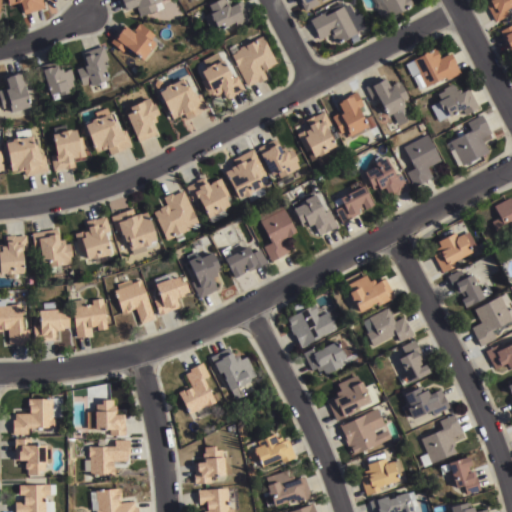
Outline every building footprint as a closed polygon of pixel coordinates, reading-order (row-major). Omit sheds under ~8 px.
[(41,0),(44,7),(30,11),(31,12),(26,14),(25,13),(23,14),(20,5),(17,6),(15,1),(14,1),(15,2),(11,4),(10,3),(8,4),(6,0),(41,0)] [(119,0),(157,0),(153,2),(156,9),(140,16),(135,6),(124,10),(119,0)] [(208,4),(215,0),(230,0),(232,3),(237,0),(239,0),(251,19),(237,27),(234,20),(219,29),(218,28),(211,32),(203,16),(209,13),(208,11),(211,10),(208,4)] [(315,0),(317,3),(304,10),(299,0),(315,0)] [(409,0),(411,3),(408,5),(409,6),(402,10),(401,9),(389,16),(382,3),(378,6),(375,0),(409,0)] [(511,0),(511,4),(505,8),(508,14),(495,22),(484,2),(487,0),(511,0)] [(347,3),(353,16),(360,13),(367,27),(360,30),(359,28),(355,30),(356,31),(355,32),(359,39),(351,43),(348,36),(334,43),(330,33),(318,39),(308,19),(322,12),(324,15),(344,4),(344,5),(347,3)] [(138,22),(154,34),(150,39),(155,42),(142,58),(126,46),(122,51),(109,41),(116,32),(117,33),(122,27),(122,28),(125,25),(131,30),(138,22)] [(511,23),(511,47),(509,49),(499,30),(511,23)] [(239,49),(238,47),(262,35),(276,62),(270,65),(270,67),(262,70),(267,77),(247,87),(231,54),(228,47),(234,44),(237,50),(239,49)] [(83,66),(81,62),(84,61),(81,52),(102,44),(108,59),(102,61),(108,78),(101,81),(94,84),(94,83),(88,85),(88,83),(81,85),(75,68),(83,66)] [(404,63),(434,47),(440,57),(450,52),(455,61),(454,62),(460,72),(446,79),(444,75),(418,89),(404,63)] [(222,57),(232,77),(236,75),(244,89),(229,97),(226,92),(224,94),(222,90),(219,91),(220,93),(210,98),(200,80),(205,78),(201,70),(205,68),(205,67),(205,66),(202,59),(216,51),(220,58),(222,57)] [(33,67),(55,60),(58,69),(61,68),(63,72),(66,70),(65,69),(69,68),(72,77),(73,77),(74,79),(71,80),(73,87),(67,88),(68,91),(58,94),(57,91),(49,93),(46,85),(45,86),(44,84),(46,83),(44,79),(38,82),(33,67)] [(8,112),(7,107),(1,108),(0,104),(0,89),(5,87),(6,88),(7,87),(4,75),(25,69),(28,82),(22,84),(29,106),(8,112)] [(384,75),(390,86),(399,81),(407,97),(402,100),(405,104),(406,103),(413,116),(393,127),(377,97),(371,100),(364,86),(384,75)] [(158,89),(164,86),(165,85),(169,83),(170,83),(178,79),(179,80),(182,79),(185,86),(189,84),(192,91),(194,91),(196,95),(199,93),(207,109),(186,119),(183,112),(171,118),(158,89)] [(448,115),(437,120),(429,105),(437,101),(437,100),(439,99),(436,93),(443,90),(442,88),(451,83),(452,85),(453,84),(455,88),(454,88),(455,90),(458,88),(460,91),(464,89),(467,96),(468,95),(469,97),(472,96),(478,107),(464,114),(461,109),(448,116),(448,115)] [(355,91),(361,103),(355,106),(362,119),(369,115),(374,125),(349,139),(344,130),(339,133),(330,116),(341,111),(336,101),(355,91)] [(125,114),(131,112),(128,106),(148,97),(151,103),(154,102),(158,113),(154,115),(156,121),(152,123),(155,128),(153,129),(155,134),(138,142),(125,114)] [(83,122),(90,119),(91,119),(95,117),(93,112),(106,107),(111,121),(115,120),(118,128),(119,127),(121,131),(125,129),(131,146),(109,154),(106,147),(95,152),(83,122)] [(295,134),(308,127),(304,120),(322,110),(329,124),(327,126),(337,146),(334,147),(337,154),(327,159),(326,158),(317,163),(313,155),(310,157),(306,150),(304,151),(295,134)] [(446,136),(453,132),(455,137),(470,129),(466,122),(481,114),(491,133),(480,138),(487,151),(461,165),(446,136)] [(10,141),(11,138),(15,137),(14,131),(28,128),(31,144),(35,144),(36,151),(38,151),(39,155),(43,154),(46,171),(22,176),(21,170),(17,171),(17,169),(10,171),(4,142),(10,141)] [(76,137),(81,136),(85,155),(73,158),(74,162),(72,162),(73,167),(63,169),(63,168),(52,170),(49,155),(55,154),(50,132),(53,132),(53,133),(58,132),(58,131),(70,128),(70,130),(74,129),(76,137)] [(426,134),(440,160),(426,167),(431,177),(413,187),(405,172),(413,168),(402,146),(426,134)] [(257,148),(275,138),(281,148),(284,146),(286,150),(291,147),(298,160),(296,161),(299,167),(290,172),(294,179),(279,187),(277,182),(280,180),(277,173),(271,175),(257,148)] [(265,173),(259,177),(260,180),(262,179),(265,184),(262,185),(266,193),(250,202),(246,195),(239,199),(224,172),(231,168),(230,167),(234,165),(232,160),(252,149),(265,173)] [(394,176),(399,173),(407,189),(389,198),(383,186),(378,189),(377,187),(372,189),(362,171),(375,165),(373,163),(375,162),(373,158),(378,156),(380,159),(384,157),(394,176)] [(198,198),(192,201),(185,186),(195,181),(194,180),(203,176),(206,182),(207,182),(208,184),(219,178),(232,203),(223,208),(226,215),(210,222),(198,198)] [(361,185),(371,204),(363,209),(362,206),(356,209),(358,213),(341,222),(334,209),(336,208),(332,200),(361,185)] [(199,226),(192,229),(192,228),(181,233),(184,238),(177,241),(174,236),(166,240),(152,212),(159,209),(158,208),(166,204),(162,197),(171,193),(172,195),(182,190),(199,226)] [(322,212),(327,209),(336,225),(317,235),(311,224),(307,226),(305,224),(300,227),(291,209),(293,208),(290,203),(310,192),(312,194),(322,212)] [(511,225),(496,234),(489,221),(497,217),(491,206),(507,197),(511,205),(511,225)] [(280,203),(282,209),(283,208),(296,232),(290,235),(291,238),(284,242),(289,252),(270,262),(262,247),(271,242),(257,215),(280,203)] [(156,242),(144,246),(146,250),(131,255),(126,241),(124,242),(120,231),(115,232),(109,216),(132,208),(134,214),(139,213),(140,214),(146,211),(156,242)] [(101,256),(91,259),(91,258),(86,260),(83,251),(80,252),(73,234),(87,229),(84,221),(94,218),(94,219),(104,216),(108,228),(104,229),(105,231),(103,231),(110,253),(101,256)] [(56,229),(58,244),(63,243),(63,244),(69,243),(71,256),(69,256),(70,264),(56,266),(57,272),(50,273),(49,267),(48,267),(47,262),(41,263),(38,247),(32,248),(30,233),(56,229)] [(451,261),(453,266),(440,272),(431,255),(435,253),(433,249),(438,246),(435,241),(452,232),(454,236),(459,234),(460,236),(461,235),(463,239),(462,239),(468,252),(451,261)] [(0,244),(5,244),(4,236),(14,235),(14,236),(25,235),(26,250),(21,251),(23,273),(4,275),(4,273),(0,273),(0,244)] [(247,246),(251,254),(259,249),(266,262),(253,269),(254,270),(246,274),(245,271),(234,277),(224,259),(225,258),(220,250),(229,246),(230,247),(227,249),(230,255),(247,246)] [(185,255),(195,251),(197,256),(211,250),(220,270),(215,273),(217,276),(212,278),(217,290),(198,298),(191,282),(196,279),(185,255)] [(481,298),(461,307),(457,300),(461,298),(459,294),(455,296),(445,276),(458,270),(462,278),(469,274),(481,298)] [(154,319),(140,324),(134,308),(129,310),(130,311),(121,314),(113,291),(117,289),(116,285),(122,282),(120,275),(125,273),(128,281),(130,280),(131,283),(140,280),(154,319)] [(152,279),(169,273),(171,279),(178,276),(180,282),(184,281),(188,292),(182,294),(183,296),(175,299),(177,305),(166,309),(167,312),(158,315),(153,300),(159,298),(152,279)] [(364,275),(368,282),(372,279),(374,283),(384,278),(393,296),(377,305),(375,302),(369,305),(370,307),(359,313),(353,303),(352,303),(350,300),(350,298),(347,293),(349,292),(346,285),(364,275)] [(503,292),(508,302),(503,304),(506,311),(511,308),(511,309),(511,318),(489,331),(493,338),(479,346),(469,328),(479,323),(472,309),(503,292)] [(96,330),(95,325),(93,325),(93,326),(89,327),(90,335),(76,338),(70,301),(84,299),(85,305),(91,304),(90,300),(101,298),(106,329),(96,330)] [(0,300),(3,300),(4,306),(9,305),(9,304),(19,303),(19,305),(24,304),(25,311),(20,312),(21,330),(28,330),(29,344),(14,346),(14,343),(7,344),(6,330),(1,330),(1,331),(0,331),(0,300)] [(41,310),(40,303),(53,302),(54,310),(56,310),(63,310),(63,316),(67,316),(68,327),(62,328),(62,330),(53,331),(54,340),(39,341),(37,311),(41,310)] [(304,345),(305,346),(300,349),(294,338),(293,339),(288,329),(289,328),(286,321),(285,322),(284,319),(303,309),(303,308),(312,303),(315,310),(324,305),(336,329),(304,345)] [(394,322),(403,317),(412,335),(399,342),(394,334),(371,346),(365,333),(366,332),(360,321),(386,308),(394,322)] [(404,356),(400,347),(413,340),(422,358),(418,360),(422,366),(424,365),(429,373),(409,383),(408,381),(401,385),(396,376),(404,372),(397,359),(404,356)] [(301,353),(314,347),(316,350),(334,341),(336,345),(343,341),(350,355),(343,358),(343,359),(339,361),(341,366),(324,375),(321,370),(317,372),(315,368),(310,371),(301,353)] [(483,351),(497,344),(499,349),(511,341),(511,372),(509,366),(506,368),(503,363),(493,369),(483,351)] [(219,373),(216,374),(208,357),(227,348),(231,357),(236,355),(238,360),(245,357),(253,375),(253,377),(247,380),(252,390),(234,399),(229,390),(227,391),(219,373)] [(210,395),(215,392),(219,400),(206,407),(209,414),(193,422),(189,414),(187,415),(175,393),(184,389),(185,390),(189,388),(190,389),(183,375),(189,372),(188,369),(201,363),(208,376),(201,379),(210,395)] [(336,398),(334,393),(339,391),(336,384),(355,375),(358,383),(360,382),(363,387),(369,384),(378,402),(358,411),(357,407),(350,410),(352,413),(335,421),(326,402),(336,398)] [(511,379),(497,386),(502,398),(504,397),(511,417),(511,379)] [(421,387),(423,392),(426,390),(428,395),(440,389),(448,408),(432,415),(430,411),(411,420),(409,415),(405,417),(403,411),(407,410),(406,409),(408,408),(403,395),(421,387)] [(61,418),(53,418),(53,428),(27,429),(27,435),(12,435),(12,420),(14,420),(14,414),(28,414),(28,408),(27,408),(27,398),(61,398),(61,418)] [(94,430),(94,429),(86,429),(86,412),(95,412),(95,404),(101,404),(101,401),(112,401),(112,406),(115,406),(115,412),(113,412),(113,415),(124,415),(124,436),(109,436),(109,430),(94,430)] [(351,455),(347,446),(346,447),(343,442),(345,441),(338,426),(362,416),(362,415),(376,409),(389,439),(351,455)] [(441,429),(438,421),(453,415),(461,433),(451,438),(455,446),(452,447),(454,453),(422,467),(418,457),(426,454),(419,439),(441,429)] [(259,468),(257,464),(251,467),(243,446),(273,434),(276,443),(287,439),(294,458),(280,463),(278,460),(259,468)] [(50,463),(44,463),(44,476),(26,476),(26,470),(24,470),(24,462),(17,462),(17,461),(13,461),(13,439),(29,439),(29,446),(50,446),(50,463)] [(113,440),(128,440),(128,448),(127,448),(126,461),(113,461),(112,471),(113,471),(113,476),(89,476),(89,472),(83,471),(83,460),(89,460),(89,457),(87,457),(87,447),(113,447),(113,440)] [(230,474),(223,475),(223,477),(209,478),(209,483),(192,484),(191,475),(193,475),(192,464),(201,463),(200,454),(202,454),(202,448),(213,447),(213,451),(220,450),(220,458),(229,457),(230,474)] [(447,464),(468,457),(470,466),(467,467),(469,473),(471,473),(471,475),(474,474),(479,491),(465,495),(463,487),(455,489),(447,464)] [(406,482),(388,487),(387,485),(377,488),(379,491),(365,496),(359,478),(364,476),(363,472),(367,470),(365,465),(384,459),(386,464),(399,460),(406,482)] [(284,471),(286,478),(291,476),(293,481),(303,477),(310,497),(291,503),(290,500),(284,502),(285,504),(272,508),(271,506),(266,508),(261,494),(266,492),(264,487),(267,486),(264,478),(284,471)] [(14,511),(14,502),(22,502),(22,496),(17,496),(17,485),(54,485),(54,495),(48,495),(48,496),(44,496),(44,502),(53,502),(53,511),(14,511)] [(119,488),(120,497),(119,497),(119,503),(133,502),(134,508),(136,507),(136,511),(95,511),(95,510),(91,511),(89,492),(94,492),(94,491),(119,488)] [(225,489),(232,488),(233,502),(226,503),(226,509),(232,509),(232,511),(206,511),(205,510),(204,510),(204,505),(196,505),(195,491),(225,488),(225,489)] [(418,511),(371,511),(368,502),(385,496),(387,501),(393,499),(393,498),(412,492),(418,511)] [(486,511),(450,511),(449,508),(468,503),(469,509),(473,508),(473,511),(486,508),(486,511)]
